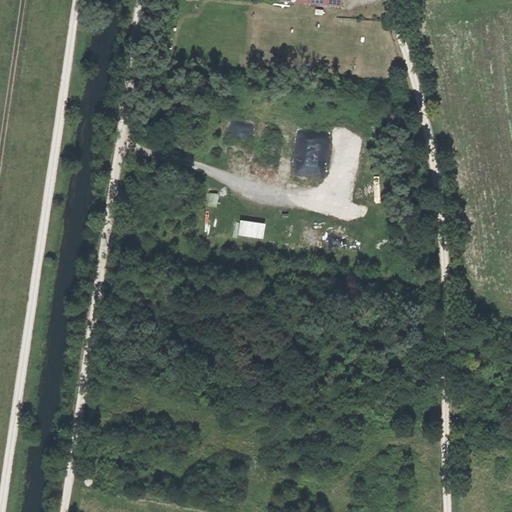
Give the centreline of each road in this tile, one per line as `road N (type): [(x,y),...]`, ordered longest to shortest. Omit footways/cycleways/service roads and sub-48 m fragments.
road 1 (track): [(0,511),(77,0)]
road 2 (track): [(63,511),(140,0)]
road 3 (track): [(448,511),(439,211),(390,0)]
road 4 (track): [(0,146),(21,0)]
